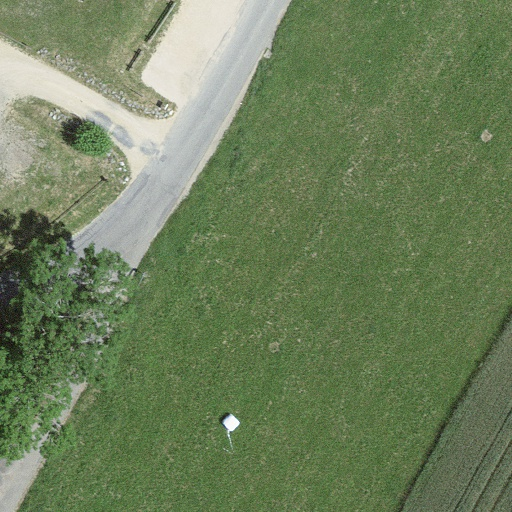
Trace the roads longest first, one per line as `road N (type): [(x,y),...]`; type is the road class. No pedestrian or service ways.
road 1 (unclassified): [(111,261),(286,0)]
road 2 (residential): [(111,261),(7,511)]
road 3 (track): [(179,165),(0,58)]
road 4 (unclassified): [(0,311),(111,261)]
